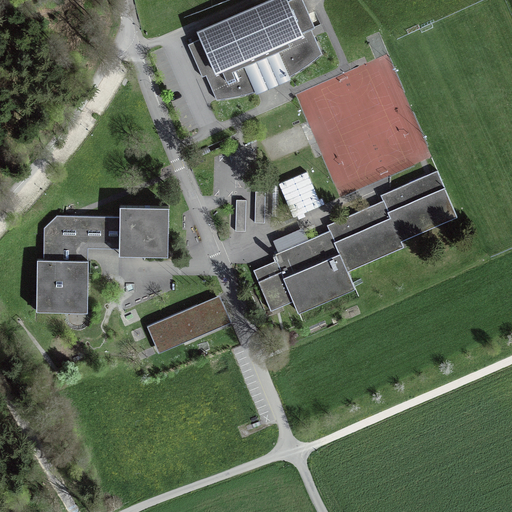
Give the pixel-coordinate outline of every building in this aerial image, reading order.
[(291,0),(287,2),(286,0),(274,0),(198,34),(201,40),(187,47),(201,79),(205,77),(216,102),(230,100),(257,93),(253,85),(284,71),(288,79),(300,72),(322,54),(311,30),(315,28),(302,0),(291,0)] [(293,217),(321,206),(302,160),(274,172),(293,217)] [(459,215),(439,169),(393,189),(397,198),(393,200),(386,202),(385,199),(339,219),(343,228),(338,230),(332,233),(331,230),(273,254),(277,262),(281,271),(261,280),(271,304),(283,299),(285,304),(296,299),(301,310),(358,286),(351,269),(406,245),(404,239),(459,215)] [(255,220),(265,221),(266,188),(256,187),(255,220)] [(234,233),(244,234),(246,201),(236,200),(234,233)] [(167,254),(168,205),(119,204),(119,215),(57,214),(45,226),(44,257),(38,257),(37,308),(88,309),(89,258),(75,257),(75,247),(82,240),(118,241),(118,235),(131,236),(131,241),(137,241),(142,242),(142,254),(167,254)] [(231,321),(222,301),(200,311),(197,304),(147,325),(156,346),(185,333),(188,340),(231,321)]
